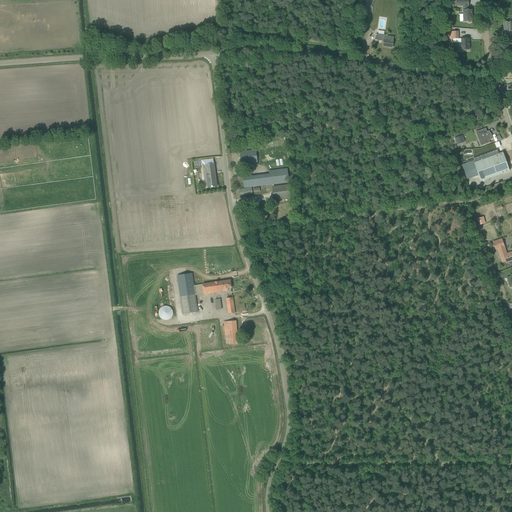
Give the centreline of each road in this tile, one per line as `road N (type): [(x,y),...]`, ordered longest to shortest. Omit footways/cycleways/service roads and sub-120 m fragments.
road 1 (unclassified): [(268,511),(270,475),(288,426),(286,398),(229,196),(211,53)]
road 2 (unclassified): [(511,129),(500,95),(480,79),(263,47),(211,53)]
road 3 (unclassified): [(0,63),(211,53)]
road 4 (track): [(114,335),(115,308),(170,323),(266,311)]
